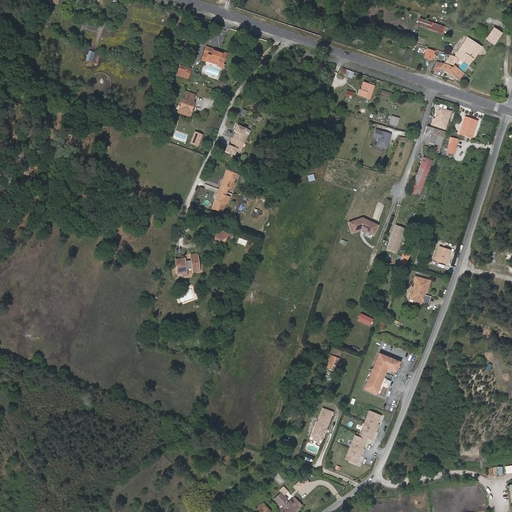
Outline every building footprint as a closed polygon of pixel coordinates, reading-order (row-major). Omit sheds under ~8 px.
[(445,27),(420,19),(418,25),(443,33),(445,27)] [(486,39),(493,44),(494,44),(501,34),(501,33),(494,29),(486,39)] [(459,59),(468,65),(473,59),(474,59),(481,48),(468,38),(455,56),(457,57),(459,59)] [(212,51),(213,49),(210,48),(206,61),(218,65),(219,63),(223,64),(226,53),(220,51),(220,53),(212,51)] [(428,49),(425,57),(432,60),(435,52),(428,49)] [(89,50),(86,59),(92,61),(95,52),(89,50)] [(469,66),(468,65),(459,59),(455,57),(449,65),(452,67),(454,65),(464,73),(469,66)] [(449,65),(444,63),(441,68),(449,74),(450,73),(459,80),(464,73),(454,65),(452,67),(449,65)] [(180,65),(177,75),(187,79),(191,68),(180,65)] [(366,98),(369,99),(374,87),(368,85),(369,84),(363,82),(361,90),(359,90),(358,95),(366,98)] [(188,96),(190,92),(187,91),(185,98),(183,98),(180,107),(182,107),(180,113),(190,116),(194,102),(193,101),(194,98),(188,96)] [(435,118),(447,122),(451,112),(439,107),(435,118)] [(392,116),(389,124),(397,127),(399,118),(392,116)] [(445,129),(447,122),(435,118),(434,120),(433,119),(431,124),(445,129)] [(465,118),(460,133),(471,137),(477,122),(465,118)] [(233,140),(244,144),(248,136),(244,135),(246,130),(237,126),(236,130),(236,133),(233,140)] [(438,151),(445,132),(427,126),(423,140),(424,140),(423,145),(436,149),(436,150),(438,151)] [(391,134),(376,130),(374,137),(379,139),(377,146),(387,149),(391,134)] [(198,148),(203,134),(194,132),(190,145),(198,148)] [(450,138),(447,152),(454,153),(458,139),(450,138)] [(228,147),(226,153),(235,156),(237,151),(241,152),(244,144),(233,140),(230,146),(228,147)] [(432,160),(423,157),(410,192),(419,196),(432,160)] [(232,191),(234,184),(237,176),(228,172),(223,187),(229,190),(232,191)] [(226,198),(220,195),(215,210),(224,213),(227,205),(229,199),(226,198)] [(362,219),(349,224),(352,233),(362,230),(373,235),(378,226),(362,219)] [(405,229),(396,225),(387,250),(396,253),(405,229)] [(227,237),(218,231),(215,237),(224,242),(227,237)] [(442,248),(438,261),(445,264),(450,250),(442,248)] [(400,263),(398,270),(403,272),(409,255),(403,253),(400,263)] [(175,260),(177,273),(186,272),(186,268),(192,267),(193,272),(200,271),(197,254),(190,255),(191,260),(185,261),(184,258),(175,260)] [(411,286),(408,297),(415,299),(414,301),(419,303),(420,300),(426,302),(428,296),(422,294),(423,291),(425,291),(426,289),(428,287),(428,285),(428,284),(429,280),(415,276),(413,280),(414,281),(412,287),(411,286)] [(373,319),(361,313),(358,320),(370,326),(373,319)] [(384,397),(399,362),(379,354),(364,388),(384,397)] [(339,358),(331,355),(329,363),(331,364),(329,367),(335,369),(339,358)] [(315,437),(320,438),(322,439),(325,431),(324,431),(325,428),(326,428),(332,412),(324,409),(317,425),(316,425),(312,436),(315,437)] [(381,416),(369,411),(360,434),(362,435),(368,437),(371,439),(381,416)] [(361,438),(355,435),(345,459),(357,463),(366,440),(361,438)] [(254,453),(247,450),(244,457),(252,460),(254,453)] [(299,491),(310,482),(304,475),(293,485),(299,491)] [(284,495),(281,492),(274,499),(280,505),(282,504),(284,506),(280,510),(281,511),(294,511),(302,505),(294,497),(287,504),(285,501),(287,499),(284,495)] [(256,509),(259,511),(270,511),(264,503),(256,509)]
